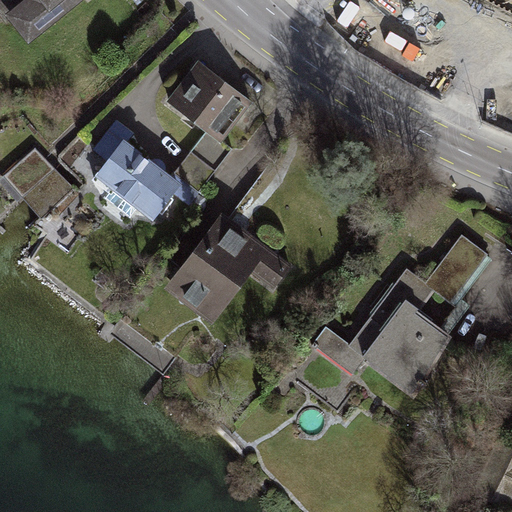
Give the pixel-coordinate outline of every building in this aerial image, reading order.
[(10,19),(32,46),(88,0),(28,0),(31,2),(10,19)] [(511,0),(401,0),(511,46),(511,0)] [(261,105),(208,63),(175,105),(227,147),(261,105)] [(38,145),(4,176),(44,218),(77,187),(38,145)] [(202,200),(147,152),(106,200),(161,247),(202,200)] [(284,261),(241,229),(184,303),(227,335),(284,261)] [(424,289),(406,275),(364,327),(378,338),(353,370),(406,411),(453,352),(416,322),(434,299),(449,311),(486,265),(460,244),(424,289)] [(511,448),(500,494),(511,497),(511,448)]
